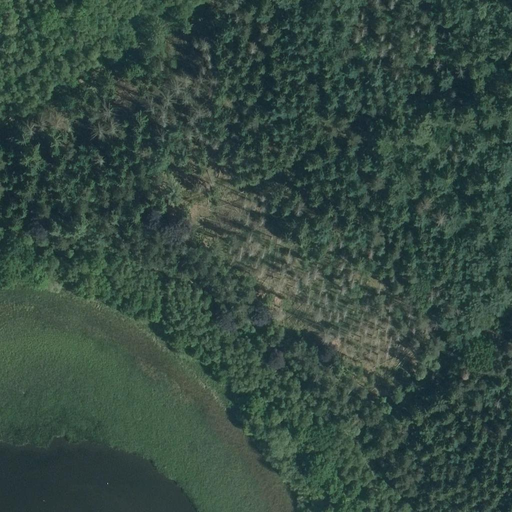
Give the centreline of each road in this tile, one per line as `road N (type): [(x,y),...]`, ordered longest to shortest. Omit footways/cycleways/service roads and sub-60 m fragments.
road 1 (track): [(511,311),(357,438),(284,354),(202,286),(116,248),(47,239)]
road 2 (track): [(0,235),(47,239),(511,106)]
road 3 (track): [(0,126),(200,0)]
